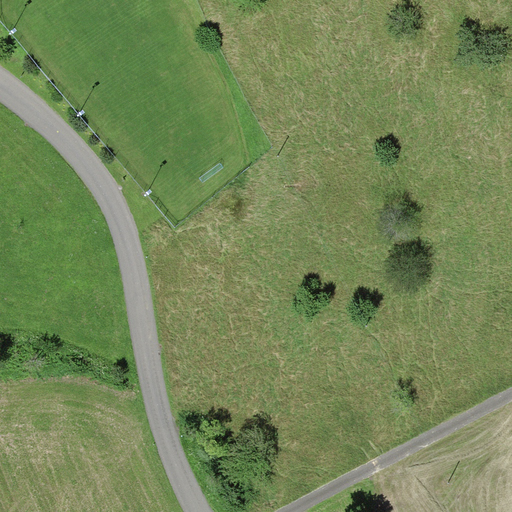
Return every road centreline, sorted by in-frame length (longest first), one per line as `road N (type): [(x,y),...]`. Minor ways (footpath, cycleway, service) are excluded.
road 1 (tertiary): [(0,82),(59,132),(116,216),(152,396),(198,511)]
road 2 (track): [(511,394),(289,511)]
